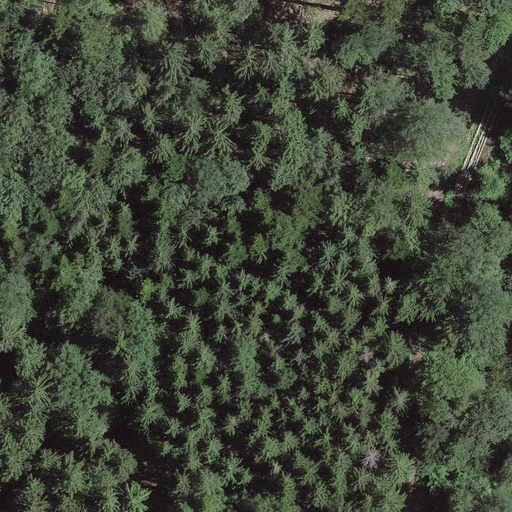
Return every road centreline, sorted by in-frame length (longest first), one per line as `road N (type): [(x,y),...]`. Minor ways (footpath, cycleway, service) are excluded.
road 1 (track): [(409,511),(439,180),(511,17)]
road 2 (track): [(0,320),(74,360),(123,410),(145,457),(146,511)]
